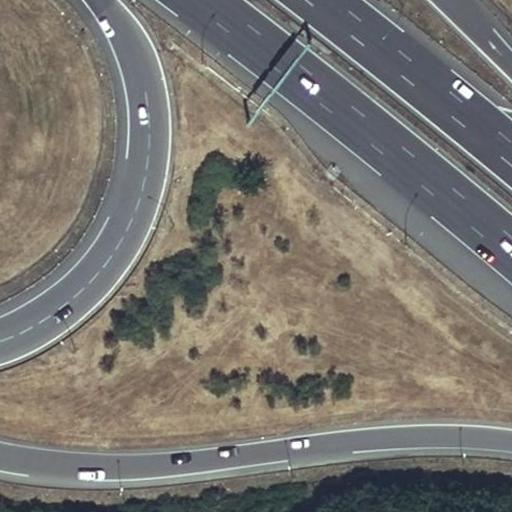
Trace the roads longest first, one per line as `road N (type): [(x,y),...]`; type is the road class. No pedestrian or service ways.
road 1 (motorway): [(0,457),(109,468),(371,441),(511,443)]
road 2 (motorway): [(97,0),(133,49),(144,93),(150,145),(139,196),(79,294),(0,341)]
road 3 (motorway): [(195,0),(511,254)]
road 4 (motorway): [(511,158),(315,0)]
